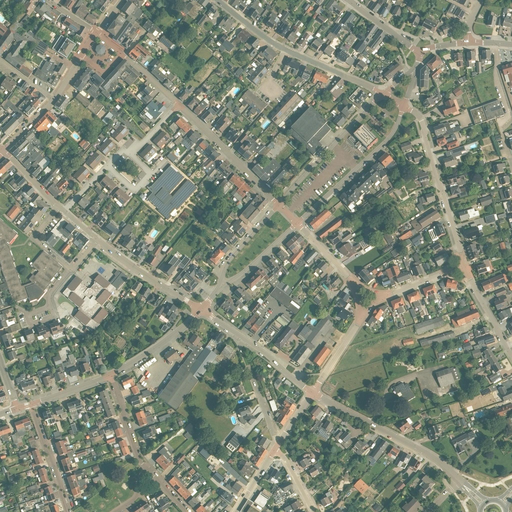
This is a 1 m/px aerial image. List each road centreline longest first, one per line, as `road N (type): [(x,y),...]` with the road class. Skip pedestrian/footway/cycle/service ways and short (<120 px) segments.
road 1 (residential): [(463,266),(421,121),(404,106)]
road 2 (tertiary): [(459,481),(312,392)]
road 3 (tertiary): [(297,223),(385,142),(404,106)]
road 4 (tertiary): [(382,93),(279,204)]
road 5 (residential): [(279,204),(178,105)]
road 6 (tertiary): [(312,392),(200,309)]
road 7 (residential): [(200,309),(97,239)]
